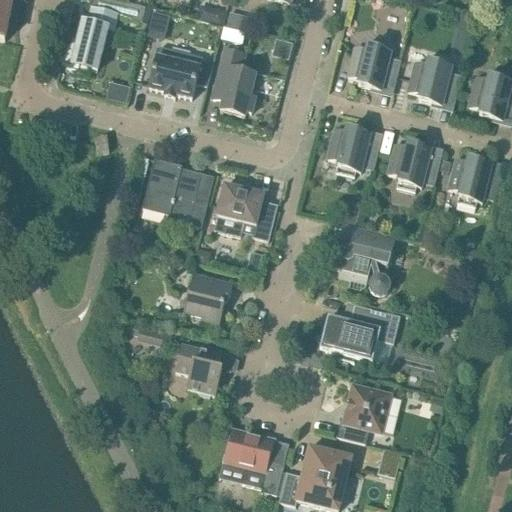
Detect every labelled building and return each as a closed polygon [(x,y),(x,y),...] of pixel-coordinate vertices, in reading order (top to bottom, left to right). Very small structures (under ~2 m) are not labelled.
[(0,0),(0,40),(2,41),(12,0),(0,0)] [(72,68),(98,74),(109,33),(114,34),(117,20),(142,26),(146,10),(103,0),(94,0),(92,11),(88,26),(83,24),(72,68)] [(267,0),(267,2),(292,8),(293,5),(304,8),(306,0),(267,0)] [(200,7),(196,21),(222,28),(226,14),(200,7)] [(238,17),(230,15),(227,28),(235,30),(238,17)] [(475,24),(460,20),(457,35),(471,38),(475,24)] [(221,43),(243,48),(246,36),(224,30),(221,43)] [(278,42),(276,58),(292,60),(294,44),(278,42)] [(391,56),(387,55),(388,49),(369,44),(367,55),(355,52),(348,81),(360,83),(358,89),(382,94),(383,89),(395,92),(402,64),(390,61),(391,56)] [(158,60),(150,93),(166,97),(165,100),(179,104),(180,100),(192,103),(196,88),(208,91),(213,68),(201,65),(202,61),(160,51),(158,60)] [(250,100),(256,78),(243,75),(247,59),(223,53),(215,85),(227,88),(220,114),(245,120),(246,116),(252,117),(256,101),(250,100)] [(449,64),(430,59),(427,71),(416,68),(408,96),(420,99),(419,104),(442,110),(443,104),(455,107),(462,79),(450,76),(452,71),(447,70),(449,64)] [(511,88),(511,86),(508,85),(509,79),(491,75),(488,86),(476,83),(469,111),(481,114),(480,119),(503,125),(504,120),(511,121),(511,91),(511,92),(511,88)] [(114,83),(109,100),(128,105),(133,89),(114,83)] [(371,138),(360,136),(347,133),(346,138),(334,135),(327,163),(339,166),(336,177),(355,182),(356,176),(361,177),(362,172),(374,174),(381,147),(369,144),(371,138)] [(397,192),(415,197),(417,191),(422,192),(423,187),(435,190),(442,162),(430,159),(431,153),(421,151),(408,148),(407,153),(395,150),(388,178),(400,181),(397,192)] [(196,203),(202,177),(182,172),(182,170),(155,163),(143,212),(169,219),(168,223),(202,231),(208,206),(196,203)] [(492,169),(469,163),(467,168),(456,165),(449,193),(460,196),(457,207),(476,212),(477,206),(482,207),(484,202),(495,205),(502,177),(491,174),(492,169)] [(269,246),(277,214),(279,209),(263,205),(265,198),(240,192),(240,189),(227,186),(227,189),(223,188),(216,220),(217,220),(214,234),(241,240),(242,236),(252,239),(252,241),(269,246)] [(370,290),(371,296),(375,299),(380,300),(385,299),(389,295),(390,290),(388,285),(385,282),(380,280),(383,269),(388,271),(396,241),(337,226),(334,240),(341,242),(340,247),(342,250),(334,281),(351,285),(366,290),(368,285),(370,286),(370,290)] [(422,246),(434,249),(439,232),(426,229),(422,246)] [(207,268),(209,255),(199,253),(197,266),(207,268)] [(230,300),(233,288),(193,278),(184,317),(202,321),(201,325),(219,329),(225,307),(222,306),(224,299),(230,300)] [(394,348),(401,320),(354,309),(350,325),(328,320),(324,337),(315,341),(320,351),(320,353),(337,357),(336,362),(354,367),(356,362),(373,366),(378,344),(394,348)] [(151,343),(154,332),(137,328),(135,337),(140,339),(140,341),(151,343)] [(221,358),(217,357),(182,349),(176,376),(190,380),(186,393),(216,400),(222,373),(218,372),(221,358)] [(370,433),(381,436),(390,399),(353,390),(344,426),(341,425),(337,441),(366,448),(370,433)] [(429,413),(441,416),(445,403),(433,399),(429,413)] [(232,431),(223,468),(246,474),(242,487),(263,492),(262,496),(276,499),(284,468),(271,465),(276,445),(276,442),(232,431)] [(339,511),(352,461),(320,453),(309,450),(302,480),(286,476),(279,506),(296,510),(297,505),(324,511),(339,511)] [(400,457),(384,453),(377,477),(394,482),(400,457)]
